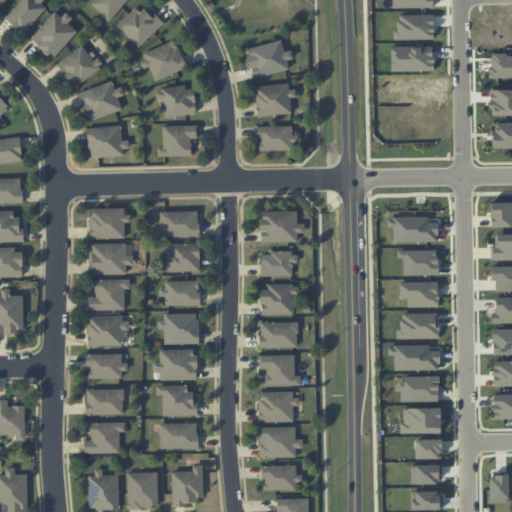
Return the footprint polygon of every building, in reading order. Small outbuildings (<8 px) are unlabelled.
[(48,6),(42,0),(20,0),(5,17),(22,33),(48,6)] [(93,0),(90,4),(109,21),(127,0),(93,0)] [(137,48),(161,26),(140,3),(115,26),(137,48)] [(53,58),(79,29),(63,15),(61,17),(55,11),(30,38),(53,58)] [(433,14),(396,15),(396,40),(434,39),(433,14)] [(140,54),(146,68),(149,67),(155,80),(185,68),(174,40),(140,54)] [(289,69),(287,60),(293,59),(291,50),(284,52),(281,40),(246,48),(253,78),(289,69)] [(56,65),(74,87),(103,64),(98,57),(93,60),(81,45),(56,65)] [(124,95),(121,86),(115,89),(113,81),(78,92),(84,115),(89,113),(91,120),(122,110),(118,97),(124,95)] [(197,113),(193,84),(155,91),(157,100),(162,100),(165,118),(197,113)] [(257,116),(291,114),(290,97),(293,97),(292,84),(255,86),(257,116)] [(511,89),(490,90),(490,116),(511,115),(511,89)] [(0,115),(9,107),(0,96),(0,115)] [(493,149),(511,148),(511,122),(493,123),(493,149)] [(89,158),(127,154),(126,140),(122,140),(121,125),(86,129),(89,158)] [(198,125),(163,126),(163,147),(158,147),(158,156),(192,156),(191,138),(198,138),(198,125)] [(258,151),(291,150),(291,142),(298,142),(298,135),(292,135),(292,126),(258,126),(258,151)] [(0,138),(0,163),(22,161),(20,137),(0,138)] [(0,203),(23,202),(22,177),(0,178),(0,203)] [(491,228),(511,226),(511,201),(490,203),(491,228)] [(125,238),(124,222),(127,222),(127,207),(90,208),(91,239),(125,238)] [(199,210),(160,212),(161,237),(199,236),(199,210)] [(0,211),(0,241),(24,241),(23,227),(20,227),(19,217),(14,217),(14,211),(0,211)] [(297,241),(297,233),(304,232),(304,223),(297,223),(297,211),(260,212),(261,242),(297,241)] [(511,233),(494,234),(495,244),(490,244),(491,260),(511,259),(511,233)] [(126,274),(126,265),(133,264),(133,255),(126,255),(126,243),(89,244),(90,275),(126,274)] [(165,244),(166,272),(200,271),(199,243),(165,244)] [(0,248),(0,277),(23,277),(22,248),(0,248)] [(294,276),(295,253),(261,252),(261,275),(294,276)] [(511,266),(491,267),(491,281),(495,281),(496,292),(511,291),(511,266)] [(89,311),(125,310),(124,289),(130,289),(130,279),(95,280),(95,297),(89,297),(89,311)] [(199,280),(164,281),(165,288),(159,288),(160,297),(166,297),(166,306),(199,305),(199,280)] [(400,282),(400,299),(407,299),(407,307),(438,307),(438,282),(400,282)] [(293,314),(293,294),(298,294),(298,284),(268,284),(268,289),(261,289),(261,315),(293,314)] [(23,295),(10,295),(10,289),(1,289),(1,295),(0,295),(0,331),(24,331),(23,295)] [(198,313),(160,314),(160,329),(164,329),(164,344),(199,343),(198,313)] [(401,314),(402,328),(396,328),(397,339),(438,339),(438,313),(401,314)] [(122,346),(122,331),(129,331),(129,316),(88,317),(88,346),(122,346)] [(260,347),(298,347),(297,322),(260,323),(260,347)] [(394,370),(439,369),(439,350),(430,350),(430,345),(388,346),(388,355),(394,355),(394,370)] [(196,349),(160,350),(160,362),(152,362),(152,372),(160,372),(160,380),(196,379),(196,349)] [(122,353),(87,354),(88,379),(122,378),(122,371),(127,371),(127,363),(122,363),(122,353)] [(295,375),(294,355),(259,355),(259,369),(265,369),(266,386),(300,385),(300,375),(295,375)] [(511,360),(493,361),(494,386),(511,385),(511,360)] [(399,401),(438,402),(439,378),(399,377),(399,401)] [(187,385),(156,386),(156,395),(162,395),(163,416),(198,415),(197,401),(193,401),(193,391),(187,391),(187,385)] [(86,389),(86,414),(124,414),(123,389),(86,389)] [(293,391),(259,392),(259,422),(294,421),(294,405),(299,405),(299,398),(293,398),(293,391)] [(494,419),(511,418),(511,394),(493,394),(494,419)] [(0,435),(15,435),(16,441),(25,440),(25,405),(8,406),(8,400),(0,399),(0,435)] [(440,407),(402,408),(402,433),(440,432),(440,407)] [(125,422),(90,422),(90,440),(84,440),(84,454),(120,453),(119,432),(125,432),(125,422)] [(198,447),(198,423),(160,423),(160,448),(198,447)] [(260,458),(296,457),(296,448),(302,448),(302,439),(296,439),(295,426),(259,427),(260,458)] [(415,459),(441,458),(441,439),(414,440),(415,459)] [(202,465),(192,465),(192,471),(171,471),(172,505),(197,505),(197,497),(203,497),(202,465)] [(263,489),(302,488),(301,474),(296,475),(296,465),(261,466),(261,479),(263,479),(263,489)] [(0,511),(28,511),(27,475),(15,475),(15,468),(5,468),(6,475),(0,475),(0,511)] [(88,473),(89,510),(119,509),(118,475),(103,475),(103,472),(88,473)] [(158,507),(157,472),(127,473),(128,508),(158,507)] [(278,499),(278,511),(309,511),(309,498),(278,499)]
